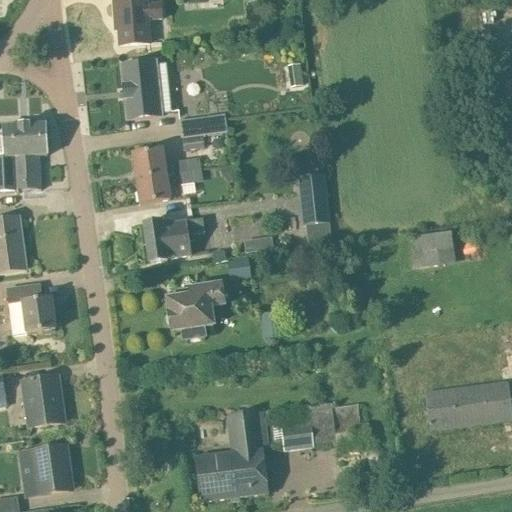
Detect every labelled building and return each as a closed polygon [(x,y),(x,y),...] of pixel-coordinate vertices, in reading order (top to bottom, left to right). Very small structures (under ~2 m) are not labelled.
[(146,7),(146,0),(113,0),(115,21),(118,21),(120,48),(149,46),(148,22),(161,21),(160,6),(146,7)] [(156,63),(120,67),(126,124),(163,120),(162,115),(170,114),(165,66),(156,67),(156,63)] [(225,116),(180,122),(182,140),(227,134),(225,116)] [(2,129),(4,158),(0,158),(0,194),(41,192),(39,158),(47,158),(45,126),(2,129)] [(184,152),(204,149),(203,139),(182,141),(184,152)] [(136,182),(166,177),(162,151),(132,156),(136,182)] [(178,175),(201,172),(199,160),(176,164),(178,175)] [(203,184),(201,172),(178,175),(179,187),(203,184)] [(166,177),(136,182),(140,207),(170,203),(166,177)] [(307,240),(330,237),(324,178),(297,181),(302,229),(306,229),(307,240)] [(0,275),(26,272),(19,219),(0,221),(0,275)] [(202,221),(186,223),(163,226),(163,224),(143,227),(149,266),(168,263),(168,262),(191,259),(188,243),(193,242),(192,236),(204,235),(202,221)] [(455,265),(450,234),(394,242),(397,264),(414,262),(417,285),(438,282),(437,268),(455,265)] [(249,260),(228,262),(229,281),(250,280),(249,260)] [(51,300),(42,301),(40,286),(7,291),(13,338),(55,332),(51,300)] [(166,302),(169,318),(166,322),(167,329),(171,332),(171,336),(181,334),(183,343),(206,340),(205,331),(214,329),(211,310),(226,307),(222,286),(189,291),(190,298),(166,302)] [(283,313),(261,313),(261,338),(283,338),(283,313)] [(511,354),(497,357),(501,384),(424,394),(429,435),(511,423),(511,412),(508,384),(511,383),(511,354)] [(60,399),(58,379),(21,384),(28,430),(61,426),(57,399),(60,399)] [(230,418),(235,455),(195,459),(200,505),(268,497),(262,450),(268,449),(265,422),(279,420),(284,455),(314,451),(313,449),(370,442),(368,424),(360,425),(357,406),(332,410),(331,405),(230,418)] [(69,466),(66,448),(30,453),(37,498),(69,493),(65,467),(69,466)] [(0,511),(19,511),(18,499),(0,501),(0,511)]
